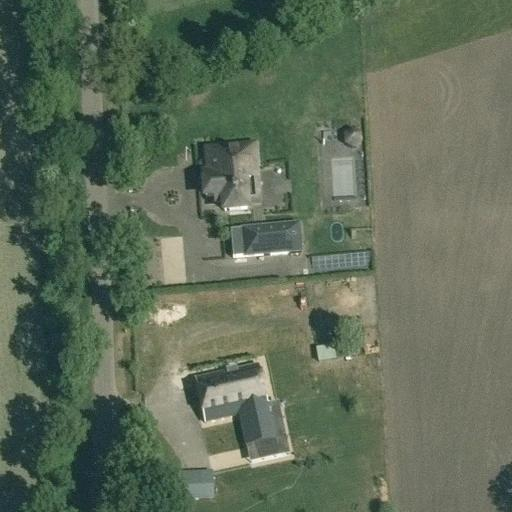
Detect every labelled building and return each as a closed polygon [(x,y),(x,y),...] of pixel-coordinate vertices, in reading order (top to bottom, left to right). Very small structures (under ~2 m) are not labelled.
[(215,197),(216,203),(228,202),(229,212),(246,210),(243,172),(249,171),(255,171),(253,148),(207,152),(211,188),(204,188),(205,198),(215,197)] [(291,207),(289,170),(265,172),(268,209),(291,207)] [(232,259),(244,258),(301,253),(299,226),(241,231),(230,232),(232,259)] [(170,290),(193,289),(191,241),(168,242),(170,290)] [(324,366),(342,362),(338,347),(321,351),(324,366)] [(247,447),(274,441),(258,367),(195,380),(205,424),(240,416),(247,447)] [(179,482),(181,502),(210,500),(209,480),(179,482)]
